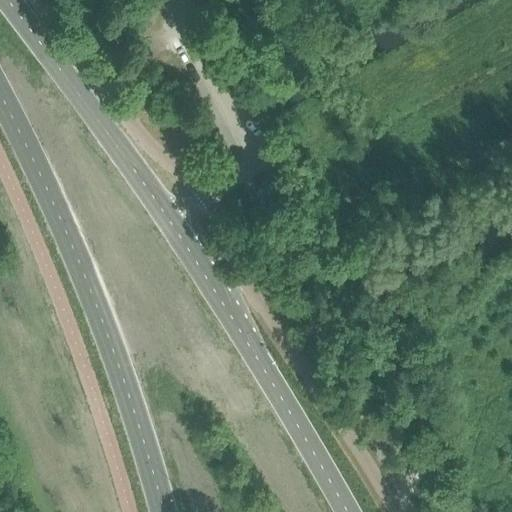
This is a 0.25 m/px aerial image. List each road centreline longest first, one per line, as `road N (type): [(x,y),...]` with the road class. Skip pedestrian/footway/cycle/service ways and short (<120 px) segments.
road 1 (secondary): [(349,511),(176,226),(9,0)]
road 2 (secondary): [(0,95),(110,341),(164,511)]
